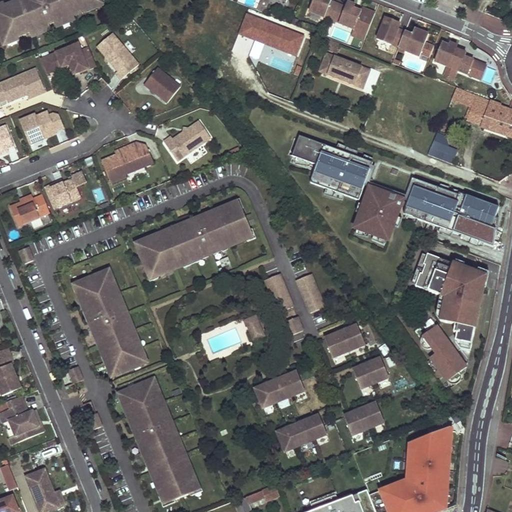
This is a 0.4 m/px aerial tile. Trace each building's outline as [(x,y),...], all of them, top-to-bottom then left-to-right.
[(3,33),(6,40),(8,45),(19,40),(18,38),(31,33),(37,30),(38,32),(50,28),(49,26),(55,23),(73,16),(85,12),(86,13),(99,8),(98,5),(96,0),(20,0),(5,6),(4,3),(0,5),(0,21),(4,30),(3,33)] [(261,0),(258,11),(265,14),(270,0),(261,0)] [(314,0),(309,12),(325,18),(325,17),(333,20),(339,5),(331,2),(331,0),(314,0)] [(369,30),(376,14),(363,9),(362,12),(354,9),(356,6),(349,3),(347,8),(339,5),(333,20),(341,23),(340,24),(356,30),(358,26),(369,30)] [(296,59),(304,37),(244,15),(236,37),(263,46),(258,61),(273,66),(278,52),(296,59)] [(73,16),(55,23),(57,28),(75,21),(73,16)] [(391,24),(383,21),(376,39),(391,45),(392,44),(399,47),(406,32),(398,29),(400,23),(392,21),(391,24)] [(369,30),(358,26),(356,30),(352,39),(363,44),(369,30)] [(37,30),(31,33),(33,38),(51,30),(50,28),(38,32),(37,30)] [(430,58),(434,48),(427,45),(431,36),(416,30),(413,35),(406,32),(400,47),(407,50),(407,51),(422,57),(423,55),(430,58)] [(113,34),(97,47),(106,57),(110,57),(110,62),(118,72),(116,74),(121,80),(139,65),(113,34)] [(342,45),(331,41),(328,48),(339,52),(342,45)] [(465,58),(466,54),(456,50),(458,46),(450,43),(448,47),(441,44),(434,62),(459,72),(465,58)] [(79,45),(41,60),(46,72),(62,66),(63,68),(71,65),(73,70),(78,68),(80,73),(97,66),(89,48),(82,52),(79,45)] [(336,57),(327,54),(320,72),(328,75),(336,57)] [(370,71),(336,57),(328,75),(339,80),(340,77),(345,79),(344,82),(364,89),(370,71)] [(284,58),(281,66),(290,70),(293,62),(284,58)] [(465,58),(459,72),(468,75),(473,61),(465,58)] [(484,65),(473,61),(468,75),(478,79),(484,65)] [(46,72),(47,75),(63,68),(62,66),(46,72)] [(158,69),(145,85),(168,103),(181,87),(158,69)] [(37,70),(0,84),(0,103),(7,100),(8,104),(25,97),(23,94),(27,93),(28,96),(30,100),(46,93),(37,70)] [(448,98),(450,93),(437,88),(435,94),(448,98)] [(476,95),(457,88),(449,106),(469,113),(476,95)] [(511,110),(502,107),(502,105),(476,95),(469,113),(467,119),(481,124),(480,126),(511,137),(511,110)] [(35,114),(20,120),(31,145),(45,139),(44,137),(64,129),(59,116),(54,114),(49,116),(48,112),(36,117),(35,114)] [(172,137),(164,142),(178,161),(211,139),(200,122),(189,129),(188,134),(184,133),(173,140),(172,137)] [(7,126),(0,129),(0,156),(9,152),(7,149),(15,146),(7,126)] [(374,162),(300,135),(293,155),(318,164),(311,182),(360,199),(365,184),(371,169),(374,162)] [(118,155),(102,162),(111,184),(127,178),(126,175),(154,164),(147,147),(138,144),(126,148),(127,151),(118,155)] [(371,182),(375,170),(371,169),(365,184),(370,186),(405,199),(409,200),(417,179),(413,178),(407,195),(371,182)] [(57,183),(50,186),(60,209),(73,203),(82,199),(74,179),(64,183),(58,186),(57,183)] [(409,200),(405,214),(494,246),(497,229),(492,228),(489,226),(496,208),(466,197),(417,179),(409,200)] [(405,199),(370,186),(355,228),(389,240),(405,199)] [(21,203),(11,207),(19,227),(32,222),(34,229),(44,225),(41,218),(42,218),(42,217),(50,214),(43,195),(34,199),(33,198),(21,203)] [(500,207),(467,195),(466,197),(496,208),(489,226),(492,228),(500,207)] [(240,199),(232,203),(232,205),(233,205),(236,211),(242,209),(244,208),(240,199)] [(73,203),(60,209),(61,213),(75,207),(73,203)] [(174,229),(144,241),(144,242),(146,248),(140,251),(148,272),(149,272),(155,270),(158,276),(184,266),(189,264),(188,261),(199,257),(200,260),(201,260),(223,251),(221,247),(227,245),(227,248),(228,247),(247,240),(247,239),(244,233),(251,230),(242,209),(236,211),(233,205),(232,205),(214,213),(213,213),(214,215),(209,217),(208,215),(190,222),(185,224),(186,227),(175,231),(174,229)] [(189,220),(173,227),(174,229),(175,231),(186,227),(185,224),(190,222),(189,220)] [(251,230),(244,233),(247,239),(247,240),(248,242),(256,238),(253,229),(251,230)] [(143,239),(134,243),(138,252),(140,251),(146,248),(144,242),(144,241),(143,239)] [(28,248),(20,251),(26,264),(34,261),(28,248)] [(462,348),(472,350),(488,273),(479,269),(478,272),(461,266),(460,266),(459,266),(458,266),(457,266),(457,267),(456,269),(454,274),(451,273),(455,263),(428,254),(425,264),(426,265),(423,274),(421,273),(417,286),(441,295),(443,295),(443,294),(447,295),(442,321),(457,324),(460,324),(458,333),(456,341),(462,348)] [(184,266),(185,268),(201,261),(201,260),(200,260),(199,257),(188,261),(189,264),(184,266)] [(111,269),(102,273),(102,274),(103,274),(106,281),(113,278),(113,279),(115,278),(111,269)] [(148,272),(147,272),(151,282),(159,278),(158,276),(155,270),(149,272),(148,272)] [(102,273),(82,281),(82,283),(85,290),(78,292),(78,293),(86,311),(86,312),(88,311),(90,316),(88,317),(90,322),(95,335),(97,340),(100,339),(102,344),(99,345),(100,345),(104,356),(104,357),(107,356),(109,362),(111,367),(114,365),(118,375),(142,366),(136,351),(139,350),(137,343),(139,343),(139,342),(134,331),(132,331),(130,326),(133,325),(133,324),(124,303),(124,302),(120,304),(118,299),(121,298),(120,296),(113,279),(113,278),(106,281),(103,274),(102,274),(102,273)] [(280,275),(266,280),(280,313),(294,308),(280,275)] [(312,275),(298,281),(311,314),(325,308),(312,275)] [(82,281),(72,285),(75,294),(78,293),(78,292),(85,290),(82,283),(82,281)] [(443,295),(441,295),(437,315),(442,321),(447,295),(443,294),(443,295)] [(256,316),(246,321),(248,326),(252,324),(253,328),(250,330),(254,340),(264,336),(256,316)] [(298,318),(284,324),(289,337),(303,331),(298,318)] [(437,325),(424,335),(423,336),(422,337),(422,338),(422,339),(421,340),(421,342),(422,342),(422,343),(423,345),(423,346),(424,347),(425,347),(426,348),(427,349),(428,349),(429,349),(430,348),(431,348),(432,348),(433,348),(434,347),(438,353),(432,357),(449,381),(450,382),(451,382),(452,383),(453,384),(454,384),(455,384),(456,384),(457,383),(458,383),(459,383),(460,382),(461,381),(462,380),(462,379),(462,378),(463,377),(463,376),(463,375),(462,374),(462,373),(462,372),(461,371),(467,367),(463,361),(462,362),(458,357),(459,356),(450,343),(449,345),(445,340),(447,339),(437,325)] [(348,331),(342,334),(349,352),(365,345),(358,327),(348,331)] [(335,336),(325,340),(333,358),(349,352),(342,334),(335,336)] [(95,335),(93,336),(97,346),(100,345),(99,345),(102,344),(100,339),(97,340),(95,335)] [(8,349),(0,351),(0,389),(3,397),(22,389),(12,365),(14,364),(8,349)] [(142,366),(145,364),(139,350),(136,351),(142,366)] [(374,363),(367,366),(375,384),(389,378),(382,360),(374,363)] [(354,371),(361,390),(375,384),(367,366),(361,368),(354,371)] [(76,369),(68,372),(73,385),(81,382),(76,369)] [(285,379),(279,382),(286,400),(300,395),(293,376),(285,379)] [(157,380),(148,383),(151,390),(158,387),(158,388),(160,387),(157,380)] [(273,384),(267,387),(274,405),(286,400),(279,382),(273,384)] [(148,383),(127,392),(130,399),(123,401),(123,402),(131,421),(133,420),(135,425),(133,426),(135,431),(142,449),(144,448),(149,459),(147,460),(149,465),(162,496),(163,500),(171,496),(173,502),(175,501),(190,495),(192,494),(190,489),(198,485),(197,482),(183,448),(182,446),(179,447),(175,436),(179,434),(178,434),(169,412),(166,413),(163,408),(166,407),(165,405),(158,388),(158,387),(151,390),(148,383)] [(260,389),(252,393),(259,411),(274,405),(267,387),(260,389)] [(360,399),(374,395),(373,390),(359,394),(360,399)] [(127,392),(118,396),(121,403),(123,402),(123,401),(130,399),(127,392)] [(11,410),(0,414),(0,415),(5,428),(12,426),(19,443),(45,432),(42,425),(39,426),(37,423),(40,421),(36,411),(29,414),(22,397),(8,403),(11,410)] [(367,409),(360,411),(368,430),(384,423),(377,405),(367,409)] [(352,436),(368,430),(360,411),(354,414),(344,418),(352,436)] [(95,416),(87,419),(92,432),(100,428),(95,416)] [(312,420),(305,423),(313,441),(327,435),(319,417),(312,420)] [(386,511),(436,511),(447,509),(453,422),(407,437),(404,476),(378,484),(386,511)] [(299,425),(292,428),(299,446),(313,441),(305,423),(299,425)] [(12,426),(5,428),(12,446),(19,443),(12,426)] [(284,431),(278,433),(285,452),(299,446),(292,428),(284,431)] [(179,434),(175,436),(179,447),(182,446),(183,448),(186,446),(180,433),(178,434),(179,434)] [(335,456),(345,454),(343,446),(333,448),(335,456)] [(142,449),(140,449),(147,466),(149,465),(147,460),(149,459),(144,448),(142,449)] [(0,467),(6,493),(16,491),(9,465),(0,467)] [(46,469),(26,477),(39,511),(52,511),(61,509),(46,469)] [(199,481),(197,482),(198,485),(190,489),(192,494),(190,495),(191,497),(204,492),(199,481)] [(262,491),(264,495),(267,502),(280,497),(275,486),(262,491)] [(363,511),(357,491),(297,511),(363,511)] [(162,496),(160,498),(164,508),(176,503),(175,501),(173,502),(171,496),(163,500),(162,496)] [(16,503),(13,497),(7,499),(10,505),(16,503)] [(233,503),(235,511),(247,511),(249,511),(246,503),(244,498),(233,503)] [(19,511),(16,503),(10,505),(7,499),(0,501),(0,511),(19,511)]
